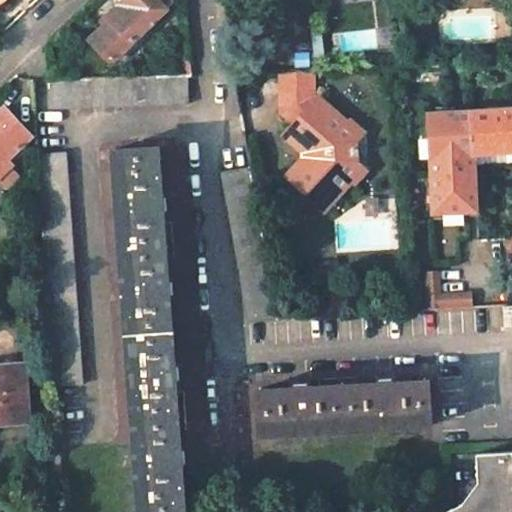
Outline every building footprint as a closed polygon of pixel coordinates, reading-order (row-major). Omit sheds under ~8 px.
[(123,0),(107,16),(102,21),(105,24),(89,40),(109,60),(114,60),(132,42),(167,9),(166,8),(158,0),(123,0)] [(158,0),(166,8),(172,4),(171,0),(158,0)] [(192,74),(190,54),(180,55),(180,60),(174,60),(175,75),(187,75),(192,74)] [(355,183),(366,170),(356,162),(356,152),(345,152),(345,139),(355,139),(363,130),(351,119),(349,122),(318,93),(317,70),(280,72),(281,111),(296,123),(284,135),(302,151),(302,157),(287,176),(325,209),(352,181),(355,183)] [(47,80),(48,109),(188,104),(187,75),(175,75),(47,80)] [(5,106),(0,111),(0,175),(12,164),(8,158),(32,135),(5,106)] [(511,108),(427,114),(429,138),(430,157),(433,208),(478,206),(475,154),(511,151),(511,108)] [(127,334),(172,330),(168,274),(165,236),(161,172),(159,146),(114,150),(127,334)] [(47,297),(54,385),(84,383),(67,153),(38,155),(43,229),(47,297)] [(221,172),(249,320),(278,317),(251,169),(251,168),(221,172)] [(478,206),(433,208),(434,222),(480,220),(478,206)] [(472,308),(472,291),(441,292),(440,271),(423,272),(425,310),(472,308)] [(127,334),(139,511),(185,511),(182,467),(179,427),(176,377),(172,330),(127,334)] [(26,364),(0,365),(0,424),(29,423),(26,364)] [(257,390),(260,435),(432,425),(430,380),(383,383),(345,385),(297,387),(257,390)] [(47,463),(48,487),(62,486),(60,455),(47,463)] [(454,511),(511,511),(511,455),(477,458),(478,487),(465,507),(454,511)]
